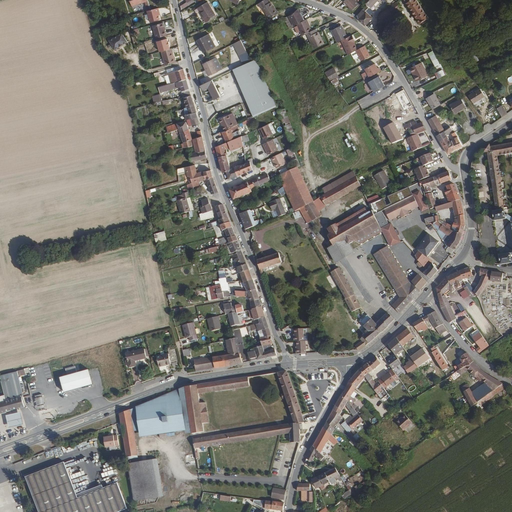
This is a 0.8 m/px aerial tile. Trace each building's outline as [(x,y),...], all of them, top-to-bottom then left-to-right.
[(269,0),(262,0),(259,2),(262,7),(263,6),(270,18),(278,13),(272,1),(270,2),(269,0)] [(355,0),(345,0),(345,1),(353,10),(360,5),(355,0)] [(405,0),(407,2),(421,23),(429,17),(418,0),(405,0)] [(186,1),(177,7),(178,10),(188,4),(186,1)] [(215,16),(207,1),(194,9),(202,23),(215,16)] [(359,17),(359,19),(366,24),(373,16),(371,14),(366,9),(369,6),(367,4),(358,14),(359,17)] [(379,14),(384,19),(397,10),(396,9),(392,4),(379,14)] [(150,8),(146,10),(150,21),(159,18),(158,13),(157,11),(158,10),(157,6),(150,8)] [(293,13),(297,8),(296,7),(284,13),(285,16),(293,13)] [(298,23),(306,19),(302,12),(301,12),(299,9),(293,14),(286,17),(291,27),(298,23)] [(298,23),(304,35),(308,32),(314,30),(312,25),(311,26),(307,19),(306,19),(298,23)] [(149,26),(153,38),(163,35),(159,23),(149,26)] [(338,42),(343,40),(349,37),(346,29),(344,30),(342,25),(333,29),(338,42)] [(318,32),(317,28),(314,30),(308,32),(315,48),(326,43),(322,35),(320,36),(318,32)] [(119,45),(121,43),(126,40),(120,31),(108,39),(114,48),(119,45)] [(343,40),(350,53),(358,49),(360,48),(355,39),(356,39),(354,34),(349,37),(343,40)] [(211,49),(205,36),(196,40),(203,53),(211,49)] [(372,55),(367,45),(360,48),(358,49),(363,60),(372,55)] [(251,59),(246,50),(239,53),(243,63),(251,59)] [(441,63),(438,57),(434,50),(429,52),(437,65),(441,63)] [(161,55),(164,65),(175,61),(171,51),(161,55)] [(257,57),(252,59),(234,68),(253,117),(276,106),(276,105),(257,57)] [(210,59),(201,63),(207,75),(216,71),(210,59)] [(428,74),(422,62),(411,68),(418,80),(428,74)] [(372,76),(383,70),(382,67),(380,68),(378,63),(368,68),(372,76)] [(332,80),(340,76),(335,67),(326,72),(332,80)] [(168,73),(169,74),(171,83),(178,81),(186,78),(183,68),(168,73)] [(448,73),(446,69),(436,73),(438,78),(448,73)] [(375,91),(386,86),(381,76),(370,81),(375,91)] [(189,88),(186,78),(178,81),(180,85),(181,90),(189,88)] [(211,79),(199,84),(201,89),(207,86),(213,98),(219,95),(211,79)] [(178,81),(171,83),(161,86),(162,90),(180,85),(178,81)] [(403,90),(395,94),(401,104),(409,100),(404,89),(403,90)] [(485,96),(481,89),(470,96),(474,103),(485,96)] [(433,108),(437,106),(440,103),(438,100),(433,91),(425,95),(433,108)] [(159,94),(151,95),(153,102),(161,100),(159,94)] [(194,105),(191,95),(183,97),(186,107),(194,105)] [(466,106),(462,98),(451,105),(455,112),(466,106)] [(348,111),(342,99),(314,114),(321,125),(348,111)] [(409,100),(401,104),(404,110),(413,105),(409,100)] [(283,102),(276,105),(276,106),(281,118),(287,133),(290,140),(297,137),(283,102)] [(212,103),(206,106),(209,116),(216,113),(212,103)] [(189,125),(199,123),(194,105),(186,107),(184,108),(178,110),(178,111),(182,111),(182,112),(185,111),(185,114),(184,114),(186,120),(187,120),(189,125)] [(497,109),(502,116),(507,113),(501,105),(497,108),(497,109)] [(380,144),(362,112),(351,118),(368,151),(380,144)] [(219,119),(225,130),(222,131),(217,134),(217,136),(223,133),(226,141),(234,137),(232,133),(239,130),(236,124),(238,124),(232,113),(219,119)] [(438,134),(444,130),(436,114),(429,118),(438,134)] [(409,130),(411,136),(413,135),(411,127),(417,124),(415,121),(400,127),(401,133),(409,130)] [(188,129),(186,123),(185,122),(178,123),(179,129),(177,130),(178,131),(180,131),(180,132),(188,129)] [(413,135),(418,133),(426,130),(422,122),(417,124),(411,127),(413,135)] [(179,129),(178,123),(167,127),(167,129),(168,132),(177,130),(179,129)] [(269,124),(259,128),(264,138),(273,134),(269,124)] [(447,134),(454,129),(451,125),(444,130),(438,134),(441,140),(448,136),(447,134)] [(192,139),(188,129),(180,132),(183,142),(192,139)] [(394,143),(400,140),(396,130),(390,133),(394,143)] [(462,144),(461,142),(455,130),(452,132),(455,138),(452,140),(456,148),(462,144)] [(408,137),(414,151),(423,146),(418,133),(413,135),(411,136),(408,137)] [(202,136),(199,137),(193,138),(194,145),(196,152),(205,150),(202,136)] [(242,136),(216,146),(216,147),(219,159),(226,157),(225,153),(226,152),(226,150),(230,148),(230,151),(243,146),(243,143),(242,136)] [(448,152),(456,148),(452,140),(451,138),(449,139),(448,136),(441,140),(448,152)] [(184,147),(192,145),(192,139),(183,142),(183,145),(184,147)] [(277,146),(274,139),(269,141),(264,143),(267,150),(277,146)] [(511,142),(490,147),(489,143),(483,147),(484,152),(487,152),(496,210),(493,211),(494,220),(507,218),(511,222),(511,252),(511,253),(499,255),(500,264),(503,263),(511,262),(511,260),(511,257),(511,256),(511,217),(508,214),(507,209),(507,207),(503,207),(502,195),(503,195),(497,155),(511,152),(511,142)] [(279,150),(277,146),(267,150),(269,154),(279,150)] [(293,148),(289,149),(287,150),(290,156),(295,153),(293,148)] [(207,157),(205,150),(196,152),(189,153),(191,161),(207,157)] [(287,164),(282,153),(272,157),(277,168),(287,164)] [(425,165),(434,161),(432,153),(421,158),(424,165),(425,165)] [(226,157),(219,159),(223,172),(227,171),(230,169),(226,157)] [(244,164),(247,171),(253,169),(250,162),(246,163),(244,164)] [(196,173),(195,165),(191,165),(178,168),(178,173),(187,172),(188,176),(190,175),(192,183),(197,181),(200,180),(198,173),(196,173)] [(430,176),(425,165),(424,165),(420,167),(415,169),(420,180),(430,176)] [(230,169),(227,171),(229,178),(238,175),(235,167),(230,169)] [(313,202),(312,201),(298,167),(297,167),(279,176),(284,186),(277,190),(279,193),(285,189),(286,192),(295,210),(299,209),(307,222),(309,221),(310,223),(313,221),(312,220),(320,215),(313,202)] [(212,176),(210,170),(203,172),(205,179),(206,178),(212,176)] [(325,204),(361,185),(356,176),(353,171),(322,188),(325,193),(320,196),(325,204)] [(428,179),(419,183),(414,185),(416,188),(421,186),(420,185),(423,184),(425,191),(430,190),(429,186),(431,186),(451,178),(448,171),(428,179)] [(393,186),(386,172),(376,177),(384,191),(393,186)] [(260,185),(270,180),(268,174),(264,176),(257,179),(260,185)] [(213,179),(212,176),(206,178),(207,181),(212,194),(218,192),(213,179)] [(237,187),(230,190),(234,199),(252,192),(251,191),(253,190),(252,188),(251,189),(248,183),(237,187)] [(435,207),(436,210),(454,205),(455,209),(456,213),(455,214),(456,218),(455,221),(454,222),(451,230),(462,234),(465,224),(464,213),(462,207),(460,198),(454,183),(447,185),(448,190),(445,191),(448,199),(442,201),(443,204),(438,206),(437,203),(434,204),(435,207)] [(393,204),(413,195),(412,194),(409,187),(369,204),(372,210),(374,214),(381,211),(384,209),(393,204)] [(413,195),(393,204),(384,209),(389,220),(400,215),(401,217),(409,213),(408,211),(419,206),(421,211),(427,208),(419,191),(412,194),(413,195)] [(426,193),(428,204),(434,202),(431,192),(426,193)] [(184,198),(176,200),(180,214),(189,211),(186,197),(184,198)] [(275,209),(278,217),(285,214),(279,198),(272,201),(269,203),(271,210),(275,209)] [(214,217),(211,210),(210,206),(203,208),(201,209),(202,213),(199,213),(201,220),(214,217)] [(429,217),(420,219),(423,224),(426,223),(430,222),(429,221),(433,221),(434,222),(435,222),(437,224),(436,224),(442,229),(439,233),(441,235),(445,232),(450,235),(449,236),(449,237),(447,237),(444,240),(446,244),(444,247),(450,252),(459,241),(462,234),(451,230),(450,229),(451,225),(438,219),(437,215),(436,210),(435,207),(428,209),(429,217)] [(359,242),(381,230),(388,245),(399,243),(396,236),(398,235),(395,230),(393,230),(390,224),(387,225),(381,211),(374,214),(372,210),(368,213),(365,208),(329,228),(331,232),(327,234),(333,244),(327,247),(335,261),(354,252),(349,243),(354,240),(355,241),(359,242)] [(227,217),(225,210),(217,212),(220,219),(227,217)] [(295,219),(301,216),(298,210),(292,213),(295,219)] [(248,211),(241,214),(246,228),(248,228),(254,226),(248,211)] [(235,236),(231,227),(225,229),(226,232),(227,236),(228,238),(235,236)] [(153,234),(156,242),(166,239),(164,231),(153,234)] [(419,250),(426,256),(438,241),(430,234),(424,242),(418,249),(419,250)] [(238,244),(237,240),(230,242),(228,243),(230,248),(229,248),(229,250),(231,250),(232,254),(241,251),(238,244)] [(221,249),(220,245),(215,247),(217,252),(222,250),(223,254),(226,254),(224,250),(221,249)] [(399,312),(418,290),(426,281),(418,273),(411,280),(410,279),(408,281),(387,248),(375,255),(399,297),(392,305),(399,312)] [(426,256),(419,250),(415,255),(420,262),(422,265),(420,267),(423,271),(429,277),(437,268),(435,266),(436,265),(433,262),(432,263),(431,262),(432,261),(426,256)] [(245,260),(241,251),(232,254),(233,254),(237,267),(246,263),(245,260)] [(257,259),(260,268),(282,261),(279,252),(257,259)] [(248,269),(246,263),(237,267),(232,269),(233,272),(236,271),(237,273),(239,272),(240,272),(248,269)] [(331,271),(342,289),(347,298),(345,299),(352,311),(360,307),(353,293),(338,267),(331,271)] [(459,270),(461,279),(467,277),(464,268),(459,270)] [(488,277),(491,271),(480,268),(479,275),(482,276),(488,277)] [(257,293),(256,289),(248,269),(240,272),(247,291),(238,291),(238,289),(228,291),(224,273),(218,274),(222,292),(218,293),(219,298),(236,295),(236,296),(250,296),(249,295),(257,293)] [(462,288),(463,287),(465,286),(465,285),(462,280),(461,279),(459,270),(447,277),(454,290),(455,292),(457,291),(454,286),(459,283),(462,288)] [(505,273),(502,273),(491,271),(491,280),(501,282),(502,278),(505,278),(505,273)] [(487,280),(488,277),(482,276),(479,284),(484,287),(487,280)] [(451,292),(454,290),(447,277),(437,288),(440,301),(446,298),(443,293),(449,289),(451,292)] [(470,291),(473,289),(468,283),(465,285),(465,286),(467,287),(470,291)] [(476,294),(484,287),(479,284),(474,291),(476,294)] [(469,295),(471,293),(470,291),(467,287),(465,286),(463,287),(469,295)] [(261,306),(258,297),(251,300),(253,308),(261,306)] [(449,303),(446,298),(440,301),(441,307),(449,303)] [(449,322),(451,321),(456,318),(455,315),(449,303),(441,307),(449,322)] [(237,313),(244,311),(242,304),(240,304),(235,305),(237,311),(237,313)] [(228,314),(237,311),(235,305),(232,306),(225,308),(226,314),(228,314)] [(265,317),(261,306),(253,308),(253,309),(252,309),(254,317),(255,320),(259,319),(260,318),(265,317)] [(465,309),(455,315),(456,318),(458,320),(468,314),(465,309)] [(432,322),(439,318),(435,310),(422,317),(425,323),(428,327),(432,325),(428,319),(429,318),(432,322)] [(362,340),(365,344),(368,342),(381,330),(381,331),(387,326),(387,325),(393,318),(387,312),(375,323),(367,314),(360,321),(367,329),(365,331),(366,332),(363,335),(363,336),(360,338),(362,340)] [(222,333),(219,316),(208,318),(209,326),(211,325),(212,330),(213,335),(222,333)] [(271,335),(265,317),(260,318),(259,319),(260,323),(257,324),(258,329),(261,336),(264,335),(264,336),(271,335)] [(412,323),(416,328),(425,323),(422,317),(412,323)] [(439,334),(447,329),(441,321),(439,318),(432,322),(436,328),(439,334)] [(459,322),(465,331),(472,326),(466,318),(459,322)] [(188,323),(183,324),(184,332),(186,331),(187,336),(189,336),(189,339),(197,337),(193,322),(188,323)] [(296,346),(296,352),(306,352),(305,339),(304,340),(303,327),(295,328),(295,334),(294,334),(294,340),(297,340),(297,346),(296,346)] [(408,327),(395,337),(402,346),(411,338),(414,336),(408,327)] [(478,353),(479,353),(489,345),(480,333),(478,329),(472,333),(472,335),(473,337),(479,347),(475,350),(478,353)] [(273,342),(271,335),(264,336),(260,338),(262,345),(270,343),(271,343),(273,342)] [(196,370),(214,367),(230,364),(242,362),(240,353),(236,337),(225,339),(221,340),(222,342),(220,343),(220,345),(223,345),(224,353),(214,355),(214,356),(213,357),(194,360),(196,370)] [(395,337),(388,344),(395,354),(397,353),(403,347),(402,346),(395,337)] [(402,346),(403,347),(408,354),(409,356),(411,359),(420,352),(411,338),(402,346)] [(357,349),(358,349),(365,344),(362,340),(355,345),(356,346),(357,349)] [(270,343),(262,345),(256,347),(254,347),(255,350),(249,352),(250,357),(250,360),(277,354),(275,348),(272,349),(270,343)] [(178,359),(175,345),(171,346),(172,349),(160,352),(163,362),(178,359)] [(442,369),(447,366),(435,348),(434,349),(432,346),(430,347),(432,350),(431,351),(435,357),(435,358),(442,369)] [(151,359),(149,349),(134,352),(137,363),(151,359)] [(485,383),(472,393),(468,388),(463,380),(457,383),(463,392),(464,393),(456,398),(454,399),(461,413),(469,407),(477,402),(479,406),(484,412),(510,394),(503,388),(501,385),(491,377),(480,369),(472,361),(466,352),(461,356),(461,358),(456,361),(460,369),(458,370),(459,371),(462,369),(464,371),(468,369),(474,377),(478,375),(485,383)] [(376,393),(378,396),(381,394),(380,391),(383,389),(383,388),(396,377),(391,369),(400,363),(395,354),(386,361),(390,368),(384,373),(385,374),(377,381),(375,384),(372,380),(369,382),(376,393)] [(364,366),(360,369),(365,376),(368,381),(371,378),(368,372),(380,362),(376,355),(370,360),(364,366)] [(406,364),(403,366),(405,370),(407,373),(417,367),(411,359),(409,356),(407,357),(408,361),(405,363),(406,364)] [(24,371),(22,366),(0,372),(0,373),(5,394),(0,395),(0,410),(25,405),(17,373),(24,371)] [(94,383),(90,368),(62,376),(66,391),(94,383)] [(360,369),(349,381),(357,388),(365,376),(360,369)] [(286,370),(277,372),(284,394),(281,395),(282,399),(286,398),(293,418),(301,414),(286,370)] [(186,386),(192,431),(192,433),(195,432),(195,431),(203,430),(202,422),(199,402),(198,393),(250,386),(248,376),(188,386),(186,386)] [(349,381),(347,386),(354,392),(357,388),(349,381)] [(120,419),(126,456),(137,454),(134,435),(140,435),(141,436),(184,429),(185,432),(192,431),(186,386),(119,412),(120,419)] [(347,386),(341,395),(351,405),(355,400),(353,399),(357,394),(354,392),(347,386)] [(341,395),(333,409),(339,413),(342,409),(345,405),(347,405),(354,415),(357,413),(354,408),(351,405),(341,395)] [(37,410),(44,409),(42,396),(35,397),(37,410)] [(199,402),(202,422),(208,422),(205,401),(199,402)] [(333,409),(326,422),(334,430),(335,431),(344,419),(339,413),(333,409)] [(19,412),(5,415),(8,427),(22,424),(19,412)] [(293,418),(295,424),(298,424),(304,422),(302,415),(301,414),(293,418)] [(347,419),(345,420),(346,421),(344,423),(350,431),(353,428),(362,420),(358,414),(350,421),(347,419)] [(404,415),(400,419),(398,421),(398,420),(395,423),(402,431),(411,423),(404,415)] [(326,422),(324,427),(331,434),(334,430),(326,422)] [(290,425),(291,433),(292,442),(300,441),(298,424),(295,424),(290,425)] [(193,437),(194,447),(291,433),(290,425),(195,438),(195,437),(193,437)] [(324,427),(321,432),(328,439),(331,434),(324,427)] [(349,431),(346,434),(353,444),(357,442),(349,431)] [(103,435),(105,446),(118,443),(116,433),(112,434),(112,432),(108,433),(108,434),(103,435)] [(321,432),(314,446),(320,452),(321,452),(325,456),(326,454),(323,451),(322,452),(321,451),(324,447),(325,447),(326,445),(325,444),(328,439),(321,432)] [(310,463),(315,454),(321,460),(324,462),(325,461),(328,463),(329,461),(320,452),(314,446),(311,451),(305,462),(310,463)] [(158,495),(152,458),(128,462),(133,499),(158,495)] [(114,511),(126,508),(116,482),(76,497),(63,462),(24,477),(38,511),(36,511),(114,511)] [(342,482),(344,481),(335,467),(330,470),(312,478),(314,483),(317,488),(319,487),(319,486),(324,484),(324,483),(330,480),(332,484),(337,482),(335,478),(338,476),(342,482)] [(306,501),(312,501),(312,491),(309,491),(309,481),(299,482),(298,489),(302,489),(302,501),(306,501)] [(284,498),(285,489),(273,487),(271,496),(284,498)] [(263,506),(283,509),(284,502),(270,500),(260,499),(259,501),(263,501),(263,506)]
